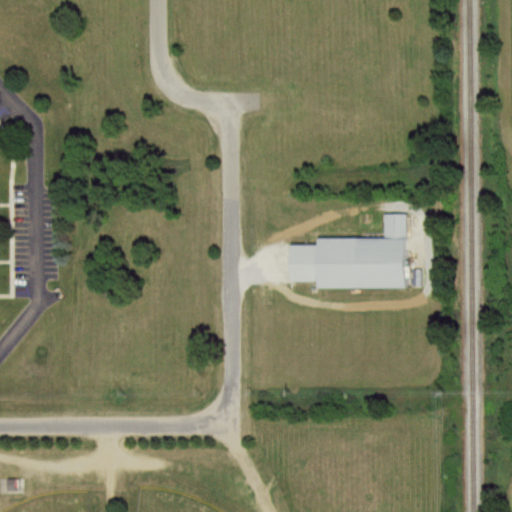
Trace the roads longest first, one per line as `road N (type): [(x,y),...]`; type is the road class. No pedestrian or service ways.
road 1 (residential): [(228,422),(227,101)]
road 2 (residential): [(0,424),(228,422)]
road 3 (residential): [(254,101),(185,98),(169,86),(155,59),(154,0)]
